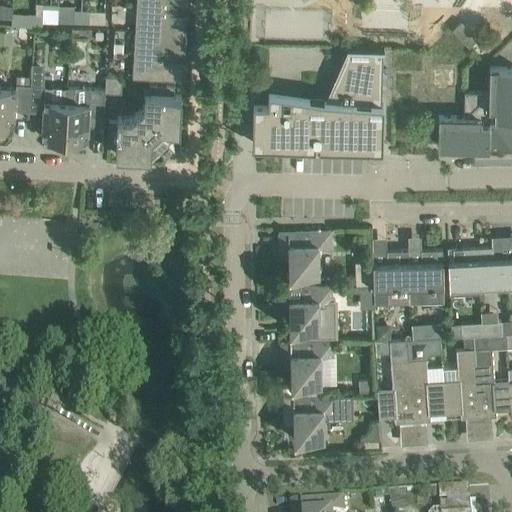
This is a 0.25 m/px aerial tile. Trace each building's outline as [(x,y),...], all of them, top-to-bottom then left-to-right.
[(186,0),(136,0),(136,6),(186,9),(186,0)] [(185,32),(186,9),(136,6),(135,29),(185,32)] [(34,25),(41,25),(41,20),(57,20),(58,8),(42,7),(41,13),(34,13),(34,25)] [(81,23),(81,9),(73,8),(72,23),(81,23)] [(81,23),(103,23),(104,9),(81,9),(81,23)] [(34,25),(34,13),(11,11),(10,24),(34,25)] [(477,37),(461,20),(452,29),(469,46),(477,37)] [(183,56),(185,32),(135,29),(134,53),(176,55),(183,56)] [(114,42),(113,51),(122,51),(123,43),(114,42)] [(329,93),(327,97),(290,96),(289,104),(281,104),(281,102),(255,101),(254,143),(381,146),(382,102),(380,102),(383,50),(349,49),(329,93)] [(183,56),(176,55),(134,53),(132,76),(182,79),(183,56)] [(511,66),(489,66),(489,83),(484,83),(482,85),(482,91),(464,91),(464,112),(462,112),(458,115),(438,115),(437,144),(488,145),(488,142),(511,142),(511,66)] [(113,75),(105,75),(104,88),(104,89),(105,89),(112,90),(113,75)] [(120,76),(113,75),(112,90),(120,90),(120,76)] [(16,83),(15,87),(0,85),(0,124),(7,125),(8,121),(13,122),(14,109),(29,110),(30,84),(16,83)] [(161,84),(149,83),(149,91),(161,92),(161,84)] [(43,111),(41,134),(47,135),(47,139),(64,140),(67,86),(30,84),(29,110),(43,111)] [(161,84),(161,92),(173,93),(174,85),(161,84)] [(104,89),(104,88),(67,86),(64,140),(81,141),(82,137),(87,137),(88,125),(102,125),(105,89),(104,89)] [(130,116),(117,115),(117,119),(116,132),(115,152),(150,154),(151,136),(152,136),(164,150),(173,142),(161,128),(162,127),(179,128),(181,93),(173,93),(161,92),(149,91),(144,91),(144,104),(130,116)] [(117,119),(109,119),(108,131),(116,132),(117,119)] [(116,132),(108,131),(107,144),(115,144),(116,132)] [(278,230),(279,257),(288,256),(288,273),(308,273),(318,273),(318,245),(331,245),(331,229),(278,230)] [(479,284),(477,245),(453,247),(453,252),(447,253),(449,292),(479,291),(479,284)] [(493,256),(492,245),(477,245),(479,284),(508,283),(506,256),(493,256)] [(421,260),(408,260),(408,285),(409,301),(443,300),(442,247),(420,248),(421,260)] [(386,248),(386,254),(386,260),(372,261),(373,278),(373,281),(373,284),(374,302),(409,301),(408,285),(408,260),(408,248),(386,248)] [(279,285),(279,311),(288,311),(288,328),(293,328),(308,328),(318,328),(319,328),(319,300),(331,300),(331,284),(279,285)] [(501,319),(480,321),(481,333),(494,332),(502,332),(501,319)] [(481,333),(480,321),(459,322),(460,335),(463,335),(473,334),(481,333)] [(293,328),(293,336),(318,336),(318,328),(308,328),(293,328)] [(474,347),(478,415),(496,414),(495,408),(511,407),(509,379),(494,380),(491,347),(495,344),(494,332),(481,333),(473,334),(474,347)] [(473,334),(463,335),(464,347),(474,347),(473,334)] [(431,355),(435,351),(441,350),(440,336),(411,337),(412,356),(431,355)] [(392,387),(377,388),(379,416),(394,414),(395,420),(412,419),(412,411),(408,358),(407,338),(389,339),(392,387)] [(280,340),(281,366),(290,366),(290,383),(320,382),(320,354),(333,354),(333,339),(280,340)] [(460,416),(478,415),(474,347),(464,347),(456,348),(458,382),(443,383),(445,411),(460,410),(460,416)] [(428,384),(426,357),(408,358),(412,419),(430,418),(430,412),(445,411),(443,383),(428,384)] [(372,377),(359,377),(359,391),(372,391),(372,377)] [(303,394),(283,394),(283,421),(293,421),(293,437),(323,437),(323,417),(351,417),(351,409),(351,393),(336,394),(303,394)] [(426,493),(427,499),(438,498),(438,500),(468,498),(467,487),(438,489),(438,492),(426,493)] [(290,502),(291,511),(343,511),(343,498),(290,502)] [(439,503),(440,510),(431,510),(429,511),(470,511),(470,501),(439,503)]
